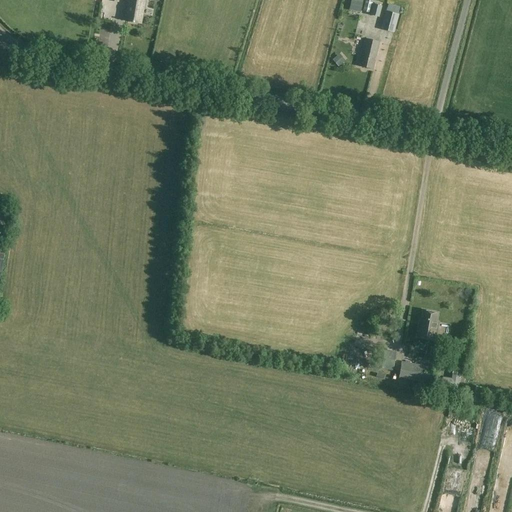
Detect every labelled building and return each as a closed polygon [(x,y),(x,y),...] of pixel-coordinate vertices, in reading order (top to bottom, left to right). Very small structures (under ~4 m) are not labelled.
[(128,17),(127,22),(140,24),(144,0),(128,0),(127,6),(128,7),(128,11),(126,11),(125,17),(128,17)] [(351,0),(349,10),(360,12),(362,0),(351,0)] [(371,15),(379,17),(381,6),(374,4),(371,15)] [(388,4),(387,11),(399,14),(401,7),(388,4)] [(399,15),(386,11),(381,29),(394,33),(399,15)] [(365,39),(358,66),(373,70),(380,42),(365,39)] [(418,326),(416,336),(435,340),(438,322),(436,322),(438,313),(423,310),(420,326),(418,326)] [(396,353),(384,351),(382,359),(394,361),(396,353)] [(399,377),(431,383),(434,368),(401,363),(399,377)]
